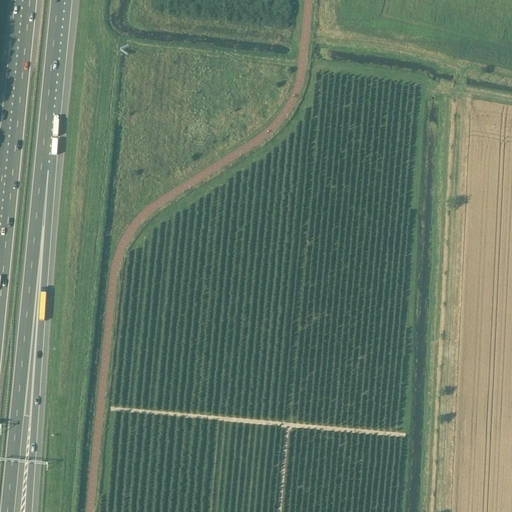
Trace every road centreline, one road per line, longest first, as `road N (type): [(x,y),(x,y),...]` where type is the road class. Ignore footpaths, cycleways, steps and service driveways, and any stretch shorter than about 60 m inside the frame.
road 1 (track): [(428,511),(449,90),(459,91)]
road 2 (motorway): [(7,511),(40,170)]
road 3 (motorway): [(28,511),(40,170)]
road 4 (motorway): [(29,0),(0,303)]
road 5 (motorway): [(40,170),(57,0)]
